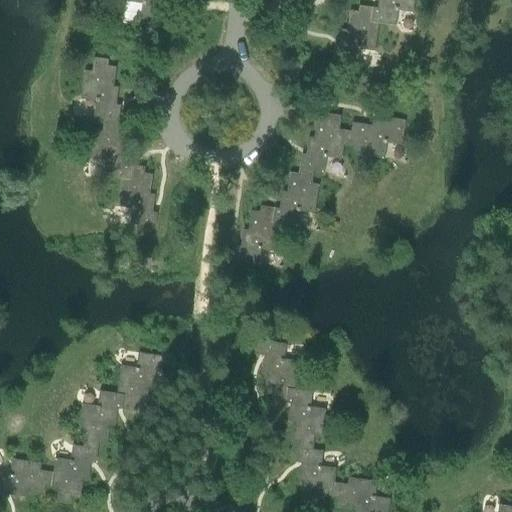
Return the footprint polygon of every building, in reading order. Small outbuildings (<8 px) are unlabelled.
[(140,20),(145,21),(165,24),(167,9),(162,8),(163,0),(127,0),(127,3),(142,5),(140,20)] [(378,0),(378,9),(373,8),(370,23),(379,24),(396,27),(398,12),(413,14),(414,0),(378,0)] [(375,52),(379,24),(370,23),(373,8),(359,7),(358,13),(349,12),(347,31),(342,30),(339,48),(334,48),(333,62),(357,66),(360,50),(375,52)] [(94,119),(105,120),(119,123),(121,108),(117,107),(119,90),(114,89),(117,70),(108,68),(109,62),(95,60),(93,74),(86,73),(81,102),(96,104),(94,119)] [(299,171),(314,173),(324,174),(326,159),(342,161),(344,147),(346,132),(339,131),(341,118),(326,116),(325,122),(316,120),(314,140),(309,139),(306,157),(301,156),(299,171)] [(104,178),(121,181),(129,182),(131,167),(127,166),(129,149),(124,148),(127,129),(118,128),(119,123),(105,120),(103,133),(96,132),(91,161),(106,163),(104,178)] [(351,133),(346,132),(344,147),(356,149),(355,156),(384,160),(386,145),(401,147),(405,122),(390,120),(390,125),(372,122),(371,127),(352,125),(351,133)] [(129,182),(121,181),(117,208),(132,211),(130,226),(155,229),(157,215),(152,214),(155,197),(150,196),(153,177),(144,175),(145,169),(131,167),(129,182)] [(312,185),(314,173),(299,171),(298,176),(290,174),(287,194),(282,193),(279,211),(275,210),(272,225),(280,226),(298,228),(300,213),(315,215),(319,186),(312,185)] [(272,225),(275,210),(261,208),(260,214),(251,213),(249,232),(243,231),(241,249),(236,248),(234,263),(259,266),(261,251),(276,254),(280,226),(272,225)] [(287,390),(295,392),(299,364),(284,362),(286,347),(261,343),(259,358),(264,359),(262,376),(267,377),(264,396),(273,397),(272,403),(285,405),(287,390)] [(120,367),(116,395),(124,396),(122,411),(135,413),(136,407),(145,408),(148,389),(153,389),(155,372),(160,373),(162,358),(137,355),(135,370),(120,367)] [(312,394),(295,392),(287,390),(285,405),(290,406),(288,423),(293,424),(290,443),(299,444),(298,449),(313,451),(314,439),(321,440),(325,411),(310,409),(312,394)] [(85,435),(83,447),(97,450),(98,444),(107,446),(109,426),(114,427),(117,410),(122,411),(124,396),(116,395),(99,392),(97,407),(82,405),(78,434),(85,435)] [(95,464),(97,450),(83,447),(72,446),(70,461),(55,459),(53,473),(51,487),(58,488),(56,502),(71,504),(72,498),(80,499),(83,480),(88,481),(90,463),(95,464)] [(332,499),(334,484),(336,470),(321,468),(323,453),(313,451),(298,449),(296,464),(301,465),(298,482),(303,483),(301,502),(309,503),(308,509),(323,511),(325,498),(332,499)] [(46,486),(51,487),(53,473),(41,471),(42,464),(13,460),(11,475),(0,472),(0,498),(7,499),(8,495),(25,497),(26,492),(45,495),(46,486)] [(387,511),(389,500),(374,498),(376,483),(348,479),(347,486),(334,484),(332,499),(337,499),(336,508),(355,511),(354,511),(387,511)]
